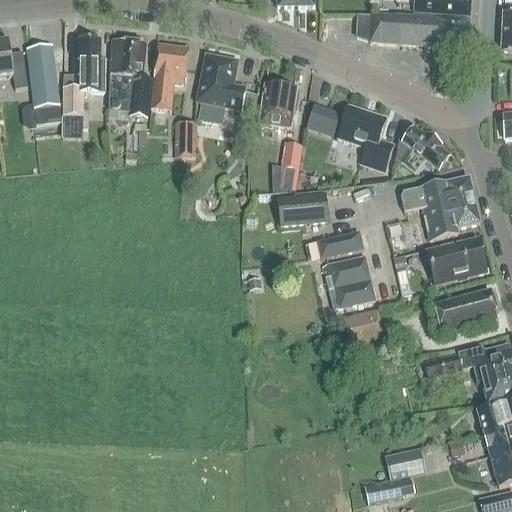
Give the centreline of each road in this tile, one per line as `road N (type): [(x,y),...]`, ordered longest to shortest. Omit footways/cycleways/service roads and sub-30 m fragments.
road 1 (tertiary): [(460,114),(428,109),(232,24),(116,6),(0,12)]
road 2 (tertiary): [(460,114),(483,95),(489,0)]
